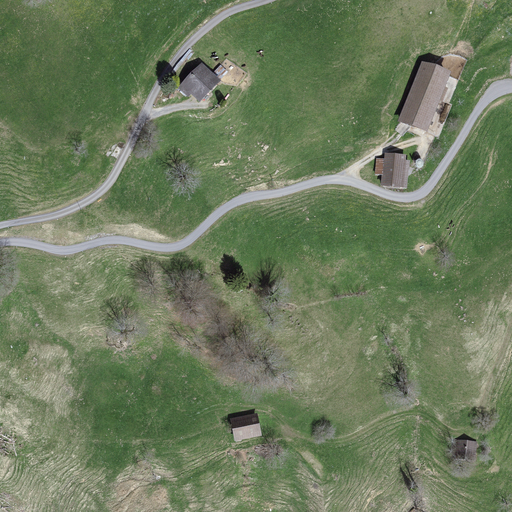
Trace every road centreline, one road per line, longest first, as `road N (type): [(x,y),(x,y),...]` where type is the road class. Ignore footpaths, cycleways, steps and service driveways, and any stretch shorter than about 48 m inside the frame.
road 1 (unclassified): [(511,88),(480,107),(431,183),(413,197),(328,179),(237,200),(171,247),(113,239),(70,250),(0,243)]
road 2 (unclassified): [(270,0),(230,11),(182,52),(109,185),(65,212),(0,225)]
road 3 (track): [(511,328),(473,426),(463,430),(404,412),(325,441),(259,419)]
